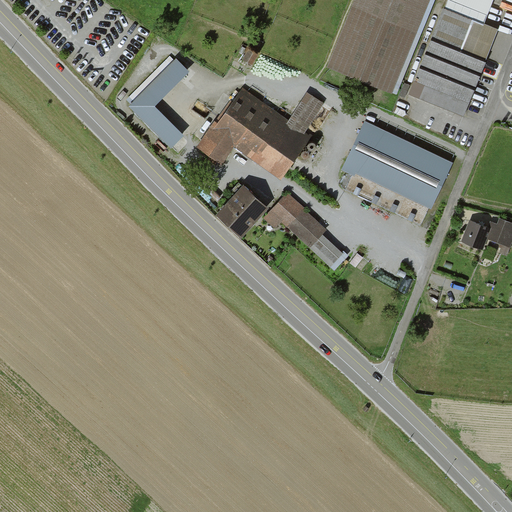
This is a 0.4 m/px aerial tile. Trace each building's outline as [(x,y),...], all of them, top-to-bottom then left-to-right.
[(430,0),(355,0),(329,68),(394,93),(430,0)] [(493,0),(445,0),(408,95),(463,116),(498,27),(484,22),(493,0)] [(263,52),(253,46),(247,57),(256,63),(263,52)] [(185,73),(169,57),(123,102),(166,146),(178,135),(151,107),(185,73)] [(289,118),(242,86),(200,146),(224,162),(235,146),(282,178),(312,134),(307,130),(325,103),(307,91),(289,118)] [(450,161),(362,121),(339,169),(427,210),(450,161)] [(268,208),(244,184),(214,214),(237,238),(268,208)] [(326,228),(287,192),(264,216),(274,225),(281,218),(309,244),(312,241),(333,261),(343,250),(322,232),(326,228)] [(489,228),(468,221),(461,243),(480,249),(483,241),(506,248),(511,228),(511,226),(492,220),(489,228)]
